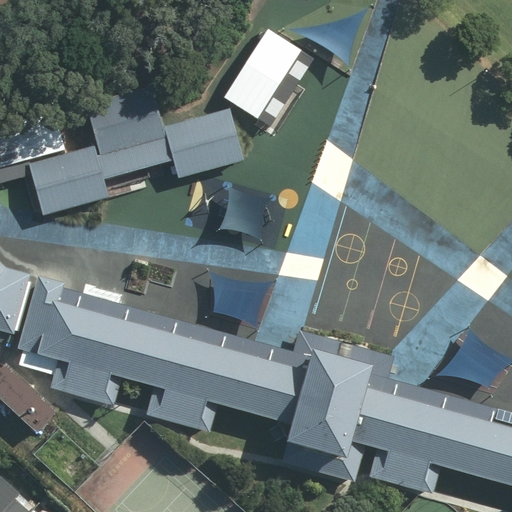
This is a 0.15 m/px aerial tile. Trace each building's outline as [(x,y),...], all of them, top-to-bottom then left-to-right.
[(0,0),(0,51),(49,0),(0,0)] [(95,115),(103,143),(79,150),(74,132),(30,144),(50,216),(115,198),(110,180),(177,162),(182,180),(249,162),(234,107),(167,125),(159,97),(95,115)] [(303,370),(0,281),(0,334),(25,341),(22,351),(56,361),(48,391),(113,410),(121,381),(151,390),(144,414),(210,433),(217,407),(278,425),(266,466),(351,490),(364,446),(376,449),(368,478),(432,496),(440,466),(511,487),(511,432),(362,389),(369,366),(310,348),(303,370)] [(61,412),(7,362),(0,369),(0,400),(38,436),(61,412)] [(36,511),(21,497),(26,491),(3,471),(0,474),(0,511),(36,511)]
